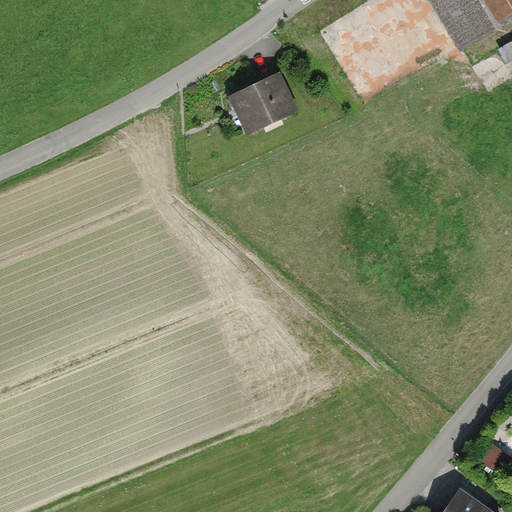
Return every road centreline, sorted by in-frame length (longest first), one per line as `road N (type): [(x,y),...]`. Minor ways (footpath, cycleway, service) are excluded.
road 1 (residential): [(0,169),(158,91),(296,0)]
road 2 (residential): [(390,511),(511,362)]
